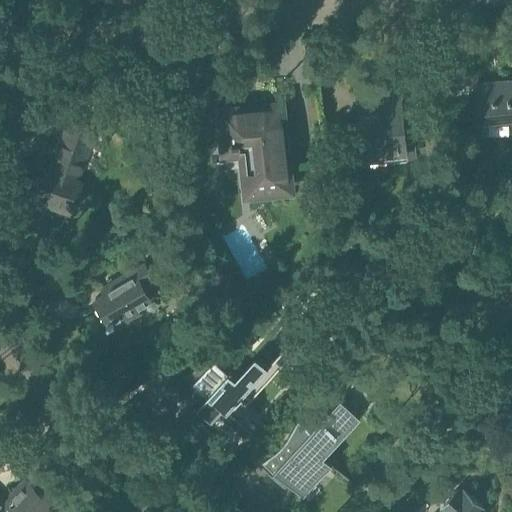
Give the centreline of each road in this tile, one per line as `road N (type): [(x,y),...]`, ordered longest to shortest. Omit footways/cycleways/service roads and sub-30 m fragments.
road 1 (residential): [(0,39),(448,0)]
road 2 (residential): [(185,511),(0,348)]
